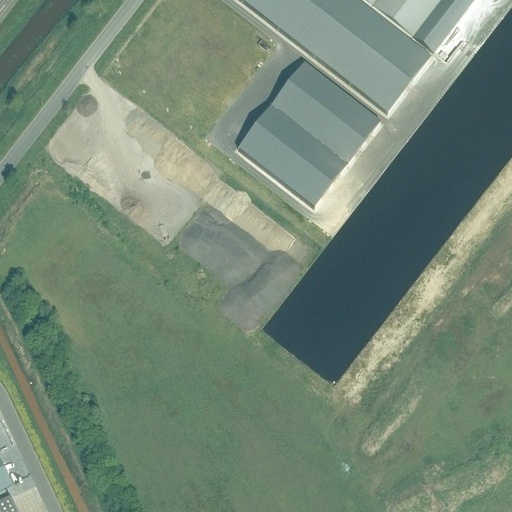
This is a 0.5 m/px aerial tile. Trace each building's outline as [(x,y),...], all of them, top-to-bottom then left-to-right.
[(235,0),(387,117),(430,61),(350,0),(235,0)] [(443,0),(357,0),(411,42),(443,0)] [(304,68),(238,153),(313,213),(380,127),(304,68)] [(0,462),(0,493),(12,487),(0,462)] [(0,504),(0,511),(15,511),(9,500),(0,504)]
